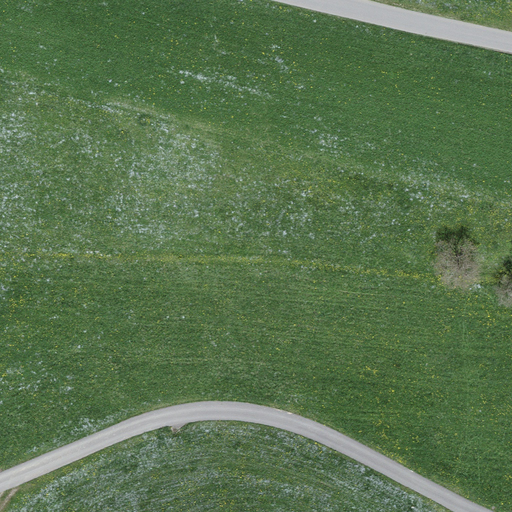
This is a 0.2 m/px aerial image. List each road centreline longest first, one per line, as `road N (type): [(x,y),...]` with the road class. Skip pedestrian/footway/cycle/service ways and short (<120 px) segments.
road 1 (track): [(0,482),(172,413),(231,410),(317,431),(476,511)]
road 2 (unclassified): [(319,0),(511,42)]
